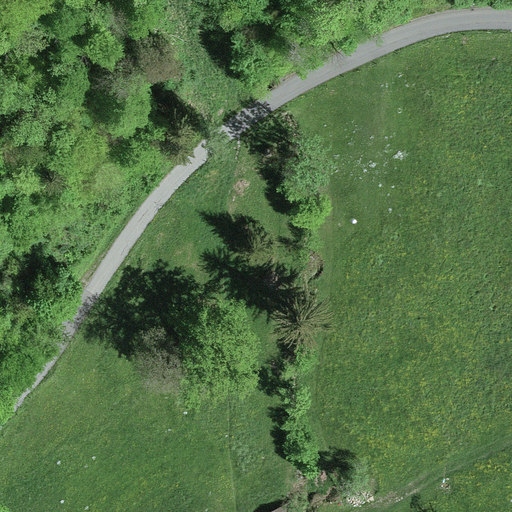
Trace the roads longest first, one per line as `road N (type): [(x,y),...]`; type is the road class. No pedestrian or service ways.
road 1 (unclassified): [(511,19),(402,38),(346,62),(210,147),(142,220),(0,416)]
road 2 (track): [(364,511),(511,440)]
